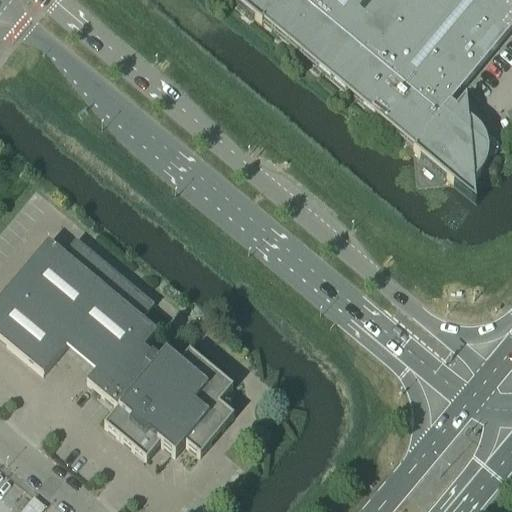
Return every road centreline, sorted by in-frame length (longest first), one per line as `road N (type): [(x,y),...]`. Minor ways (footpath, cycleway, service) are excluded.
road 1 (tertiary): [(3,6),(468,402)]
road 2 (tertiary): [(375,275),(51,0)]
road 3 (primary): [(375,275),(465,339),(511,331)]
road 4 (tertiary): [(492,369),(375,275)]
road 5 (primary): [(468,402),(376,511)]
